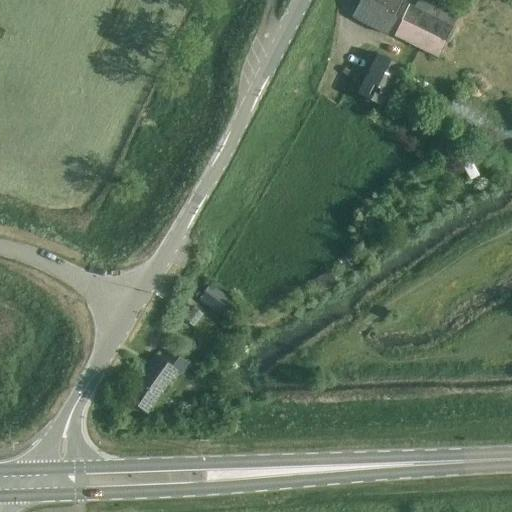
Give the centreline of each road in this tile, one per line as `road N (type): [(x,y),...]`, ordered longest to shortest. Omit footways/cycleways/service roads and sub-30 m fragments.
road 1 (primary): [(10,496),(208,490),(463,461)]
road 2 (primary): [(463,461),(29,469)]
road 3 (tertiary): [(128,310),(301,0)]
road 4 (tertiary): [(29,469),(128,310)]
road 5 (unclassified): [(0,248),(128,310)]
